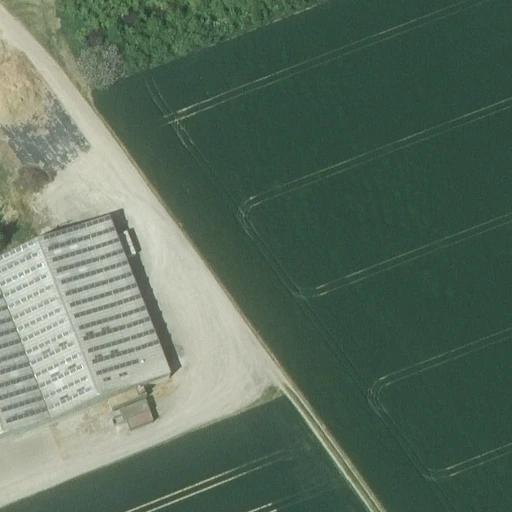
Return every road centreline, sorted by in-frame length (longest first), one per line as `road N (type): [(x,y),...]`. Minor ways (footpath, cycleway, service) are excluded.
road 1 (track): [(49,67),(278,387)]
road 2 (track): [(368,511),(278,387)]
